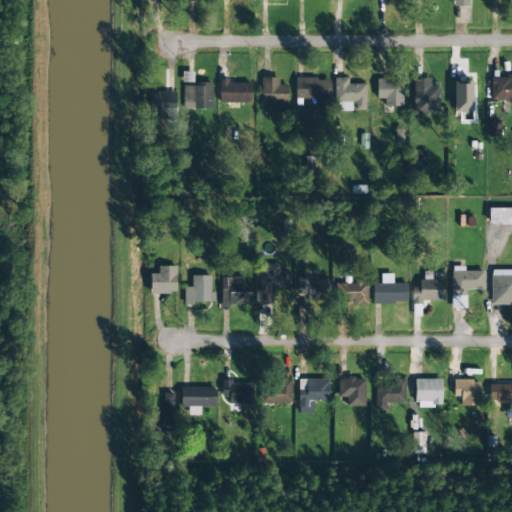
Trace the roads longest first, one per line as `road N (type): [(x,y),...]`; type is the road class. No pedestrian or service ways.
road 1 (residential): [(511,40),(173,42)]
road 2 (residential): [(511,341),(175,341)]
